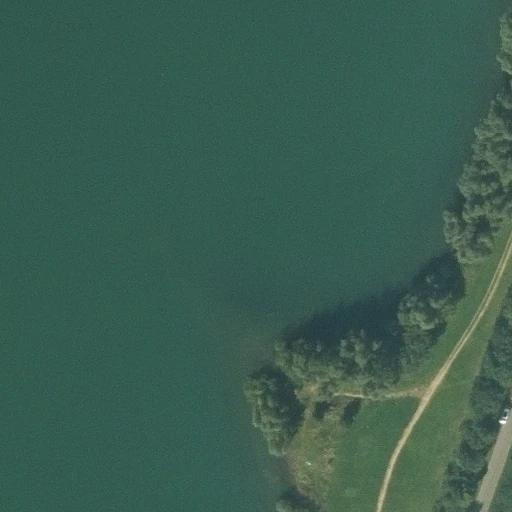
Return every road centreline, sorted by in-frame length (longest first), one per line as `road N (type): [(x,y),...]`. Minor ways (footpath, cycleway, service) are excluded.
road 1 (track): [(377,511),(396,450),(477,317),(511,237)]
road 2 (track): [(308,389),(377,396),(430,387)]
